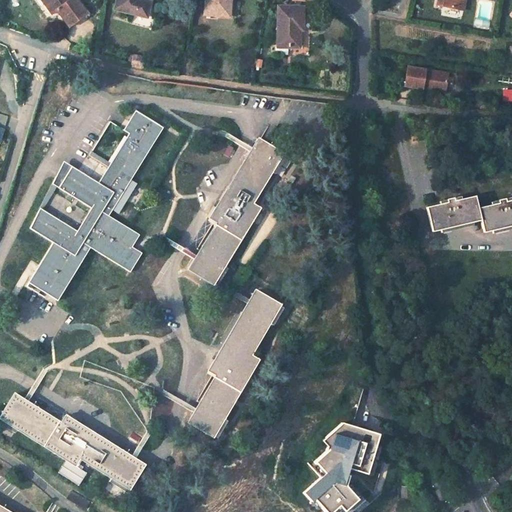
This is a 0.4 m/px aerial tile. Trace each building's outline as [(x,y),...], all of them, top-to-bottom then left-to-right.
[(47,0),(48,1),(45,4),(51,13),(57,9),(68,26),(86,13),(77,0),(47,0)] [(113,0),(112,7),(145,16),(147,5),(137,3),(137,0),(113,0)] [(204,0),(203,13),(229,16),(230,0),(204,0)] [(467,10),(468,0),(458,0),(457,8),(467,10)] [(275,6),(274,44),(285,45),(285,47),(296,48),(296,30),(300,30),(300,7),(275,6)] [(453,76),(410,68),(407,88),(426,91),(426,88),(440,90),(440,87),(450,89),(453,76)] [(511,92),(500,91),(500,99),(510,100),(511,92)] [(62,158),(50,181),(83,201),(90,205),(84,215),(83,215),(76,227),(38,204),(28,226),(51,240),(26,280),(56,298),(89,246),(128,270),(140,250),(130,244),(138,231),(108,212),(163,124),(140,110),(134,107),(122,126),(127,130),(97,179),(62,158)] [(413,121),(412,131),(420,132),(421,123),(413,121)] [(189,262),(213,276),(261,201),(253,196),(284,149),(260,133),(210,211),(218,216),(189,262)] [(426,208),(431,232),(480,223),(482,235),(511,229),(511,203),(506,205),(506,202),(498,204),(498,207),(477,210),(475,199),(453,203),(453,200),(445,201),(445,205),(426,208)] [(187,412),(211,427),(258,352),(250,347),(280,299),(257,284),(208,361),(216,366),(187,412)] [(12,395),(0,416),(0,420),(76,463),(80,456),(131,483),(144,459),(64,414),(60,422),(12,395)] [(380,447),(380,435),(340,423),(320,441),(326,448),(311,463),(321,474),(299,493),(307,502),(310,499),(321,511),(359,511),(367,505),(349,485),(345,488),(341,483),(345,469),(372,477),(380,447)] [(412,477),(401,477),(401,488),(412,488),(412,477)] [(63,488),(82,499),(87,491),(68,480),(63,488)]
